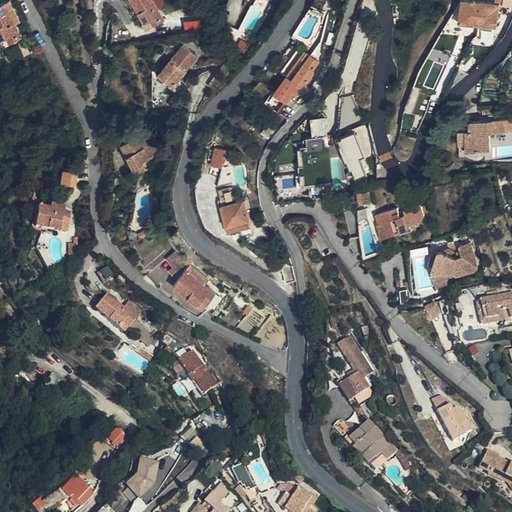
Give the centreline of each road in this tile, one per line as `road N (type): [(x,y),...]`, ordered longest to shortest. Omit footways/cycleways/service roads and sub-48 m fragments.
road 1 (residential): [(28,0),(89,115),(99,225),(111,252),(192,317),(295,366)]
road 2 (tertiary): [(301,0),(202,126),(182,180),(192,228),(269,282),(292,309)]
road 3 (residential): [(382,0),(382,137),(403,170),(414,167),(431,123),(511,36)]
road 4 (residential): [(274,212),(304,206),(323,215),(402,328),(506,413)]
road 5 (residential): [(274,212),(266,193),(269,151),(326,83),(356,0)]
road 6 (tertiary): [(295,366),(293,410),(307,460),(368,511)]
